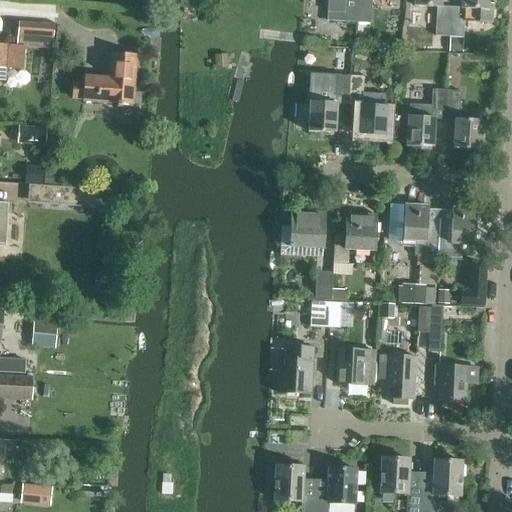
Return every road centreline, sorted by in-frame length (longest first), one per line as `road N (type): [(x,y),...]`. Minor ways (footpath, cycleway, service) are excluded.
road 1 (residential): [(511,194),(498,185),(322,176)]
road 2 (residential): [(312,430),(503,438)]
road 3 (residential): [(503,438),(511,267)]
